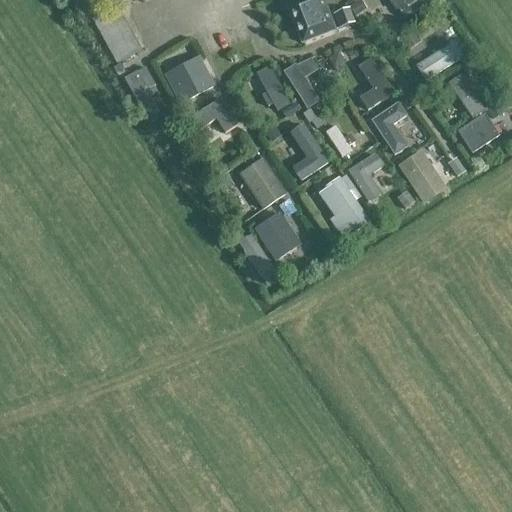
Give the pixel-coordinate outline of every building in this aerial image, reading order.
[(323,0),(302,0),(286,7),(301,47),(336,34),(323,0)] [(386,0),(396,13),(399,11),(406,21),(426,7),(420,0),(386,0)] [(360,1),(349,8),(356,19),(367,11),(360,1)] [(117,65),(141,52),(117,8),(93,21),(117,65)] [(350,11),(334,17),(339,30),(354,25),(355,24),(350,11)] [(414,33),(401,41),(408,52),(421,44),(414,33)] [(458,44),(417,62),(424,79),(465,61),(458,44)] [(167,78),(181,105),(214,89),(200,61),(167,78)] [(360,102),(368,114),(393,97),(370,62),(358,70),(373,93),(360,102)] [(471,63),(462,68),(468,79),(477,73),(471,63)] [(286,70),(303,111),(319,105),(302,64),(286,70)] [(121,65),(113,70),(118,78),(125,74),(123,70),(122,67),(121,65)] [(144,69),(125,79),(149,126),(169,116),(144,69)] [(274,107),(278,115),(291,107),(270,69),(257,77),(267,96),(262,99),(268,110),(274,107)] [(223,98),(190,118),(198,132),(217,121),(226,135),(240,126),(223,98)] [(395,156),(409,147),(396,127),(410,117),(400,102),(372,121),(395,156)] [(499,105),(487,112),(493,122),(505,114),(499,105)] [(295,106),(281,114),(285,120),(299,112),(295,106)] [(311,111),(303,116),(309,125),(311,124),(316,120),(311,111)] [(458,135),(473,158),(500,140),(485,118),(458,135)] [(316,120),(311,124),(317,131),(324,126),(319,119),(316,120)] [(306,124),(291,133),(307,160),(293,168),(302,182),(331,165),(306,124)] [(337,127),(328,133),(347,162),(356,156),(337,127)] [(275,128),(264,135),(268,143),(279,135),(275,128)] [(371,176),(384,167),(375,154),(349,173),(372,203),(384,194),(371,176)] [(398,170),(423,208),(446,192),(422,155),(398,170)] [(456,162),(449,167),(457,180),(465,174),(456,162)] [(240,178),(263,214),(286,199),(263,163),(240,178)] [(329,224),(342,243),(370,225),(356,205),(361,202),(346,180),(319,198),(334,221),(329,224)] [(212,189),(203,195),(209,204),(218,197),(212,189)] [(407,195),(397,202),(404,212),(414,206),(407,195)] [(289,202),(279,209),(287,220),(297,213),(289,202)] [(256,234),(276,265),(302,249),(281,217),(256,234)] [(254,235),(240,243),(266,285),(279,277),(254,235)]
